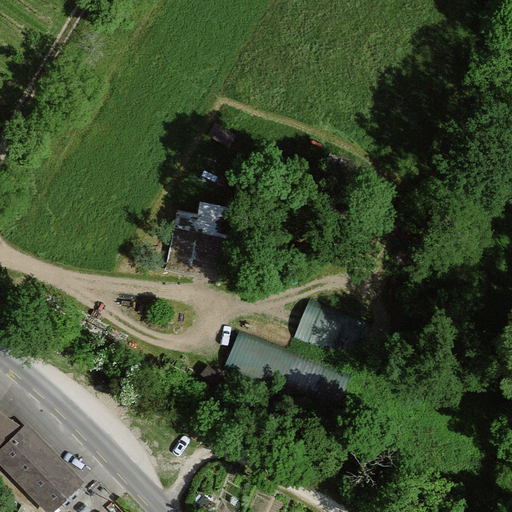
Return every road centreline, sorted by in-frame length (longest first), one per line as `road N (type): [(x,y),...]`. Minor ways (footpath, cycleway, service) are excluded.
road 1 (track): [(10,258),(239,305),(352,276),(370,264),(390,196),(415,174),(511,198)]
road 2 (unclassified): [(0,350),(164,511)]
road 3 (track): [(167,511),(197,459),(219,450),(340,511)]
road 4 (track): [(0,152),(88,0)]
